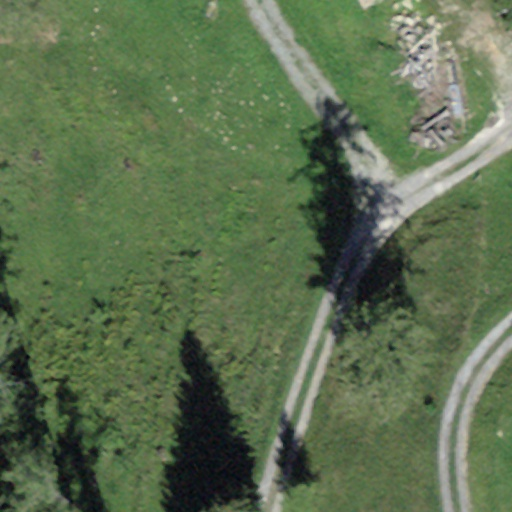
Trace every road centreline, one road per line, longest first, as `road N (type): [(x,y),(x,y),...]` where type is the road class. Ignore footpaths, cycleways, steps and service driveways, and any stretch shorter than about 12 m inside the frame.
road 1 (track): [(511,129),(395,206),(371,235),(317,352),(263,511)]
road 2 (track): [(395,206),(262,0)]
road 3 (track): [(461,511),(454,469),(461,404),(511,329)]
